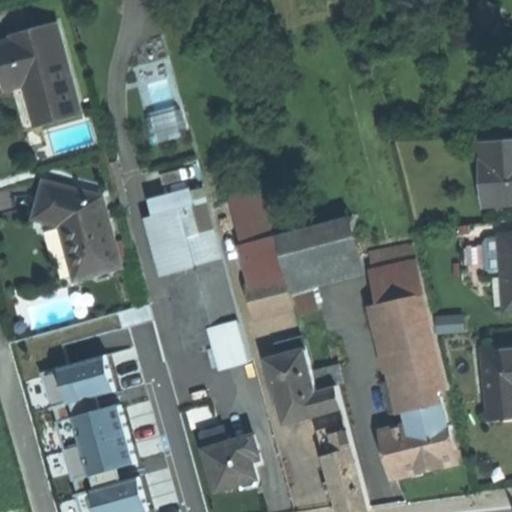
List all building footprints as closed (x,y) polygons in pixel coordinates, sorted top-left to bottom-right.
[(35,123),(78,112),(54,25),(11,37),(12,40),(0,43),(0,70),(0,71),(19,66),(24,82),(30,104),(35,123)] [(19,66),(0,71),(5,88),(24,82),(19,66)] [(511,140),(481,143),(485,203),(508,201),(508,202),(511,202),(511,140)] [(74,279),(120,267),(101,198),(42,182),(33,218),(60,227),(65,248),(74,279)] [(152,216),(159,244),(201,233),(193,205),(152,216)] [(275,233),(280,251),(287,275),(291,290),(312,285),(367,270),(351,213),(275,233)] [(280,251),(275,233),(271,216),(256,220),(266,255),(280,251)] [(226,367),(250,360),(215,229),(201,233),(208,262),(216,260),(222,282),(212,284),(213,289),(226,338),(219,340),(225,363),(226,367)] [(506,307),(511,306),(511,232),(501,234),(503,269),(506,307)] [(208,262),(201,233),(159,244),(167,273),(208,262)] [(489,270),(503,269),(501,234),(487,235),(483,240),(485,266),(489,270)] [(208,262),(167,273),(174,299),(213,289),(212,284),(222,282),(216,260),(208,262)] [(440,392),(451,389),(436,333),(418,262),(372,273),(408,412),(443,403),(440,392)] [(246,286),(254,315),(294,304),(291,290),(287,275),(246,286)] [(294,304),(297,315),(318,309),(312,285),(291,290),(294,304)] [(213,289),(174,299),(187,348),(214,341),(219,340),(226,338),(213,289)] [(312,371),(303,336),(276,344),(280,357),(268,360),(285,424),(316,416),(344,408),(332,365),(312,371)] [(107,403),(96,447),(142,461),(154,416),(134,339),(69,357),(73,373),(79,392),(83,396),(89,395),(90,392),(89,389),(105,385),(109,400),(107,403)] [(213,367),(225,363),(219,340),(214,341),(215,347),(208,349),(213,367)] [(511,346),(485,349),(490,414),(511,412),(511,346)] [(443,403),(408,412),(411,427),(383,434),(395,478),(424,470),(457,462),(443,403)] [(200,435),(204,449),(226,443),(222,428),(200,435)] [(350,429),(335,433),(340,452),(355,448),(350,429)] [(226,443),(204,449),(216,490),(229,486),(240,483),(242,488),(255,485),(253,479),(256,478),(249,456),(257,453),(252,436),(226,443)] [(340,452),(326,456),(333,483),(337,499),(340,511),(347,511),(355,511),(371,509),(371,508),(355,448),(340,452)] [(328,501),(337,499),(333,483),(324,486),(328,501)]
